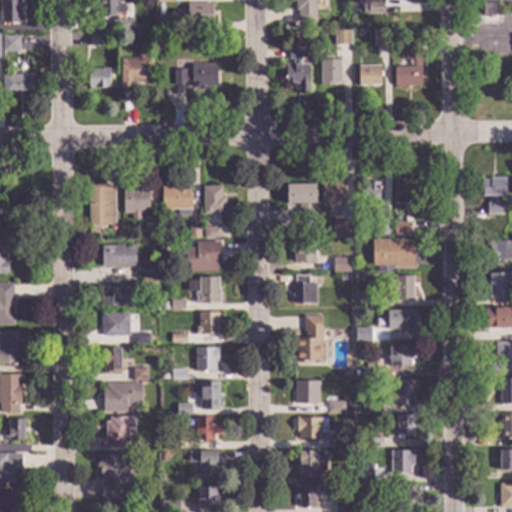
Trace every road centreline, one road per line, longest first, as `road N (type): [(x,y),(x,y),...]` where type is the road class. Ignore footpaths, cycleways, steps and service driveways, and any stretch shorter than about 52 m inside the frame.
road 1 (residential): [(63,511),(57,0)]
road 2 (residential): [(511,135),(0,140)]
road 3 (residential): [(259,511),(254,0)]
road 4 (residential): [(453,511),(450,0)]
